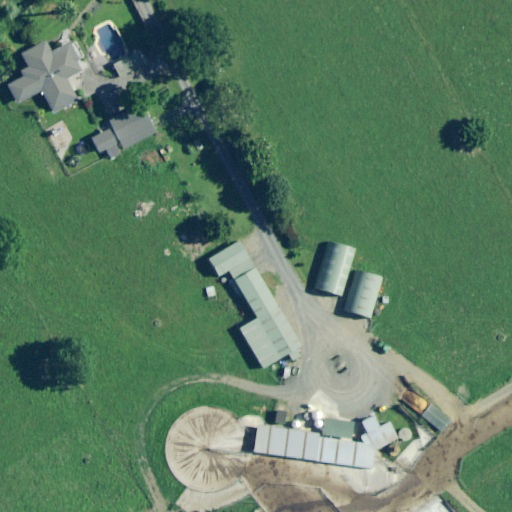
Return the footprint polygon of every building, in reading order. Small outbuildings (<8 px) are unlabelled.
[(81,71),(68,44),(54,51),(48,40),(21,53),(27,66),(20,69),(23,75),(6,83),(15,103),(40,91),(51,113),(76,101),(65,78),(81,71)] [(144,64),(136,51),(113,64),(120,77),(144,64)] [(157,132),(146,110),(130,118),(113,126),(124,148),(157,132)] [(120,154),(108,128),(90,137),(98,153),(106,149),(111,158),(120,154)] [(301,346),(238,240),(207,258),(218,277),(228,271),(255,317),(238,328),(262,369),(301,346)] [(356,251),(330,243),(316,289),(342,297),(356,251)] [(383,279),(360,271),(346,311),(369,318),(383,279)] [(432,405),(414,388),(404,399),(421,416),(432,405)] [(360,423),(365,431),(357,435),(362,443),(349,441),(352,423),(324,419),(321,434),(257,425),(253,452),(373,469),(375,449),(398,437),(388,420),(378,426),(372,416),(360,423)] [(409,423),(398,432),(405,441),(417,432),(409,423)] [(405,452),(396,441),(386,449),(395,460),(405,452)]
